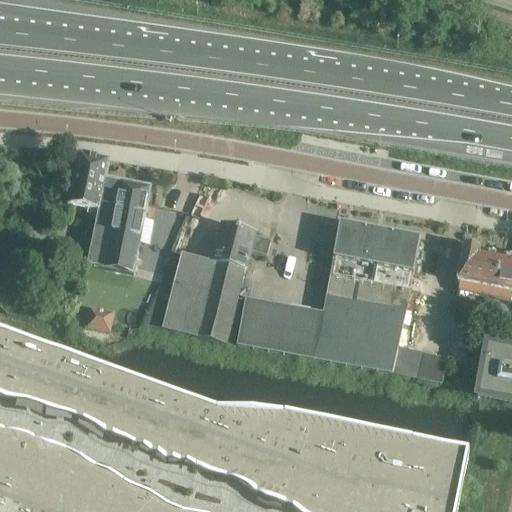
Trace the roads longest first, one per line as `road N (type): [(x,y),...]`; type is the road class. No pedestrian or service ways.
road 1 (residential): [(511,200),(114,130),(0,118)]
road 2 (primary): [(0,67),(511,139)]
road 3 (motorway): [(511,105),(1,31)]
